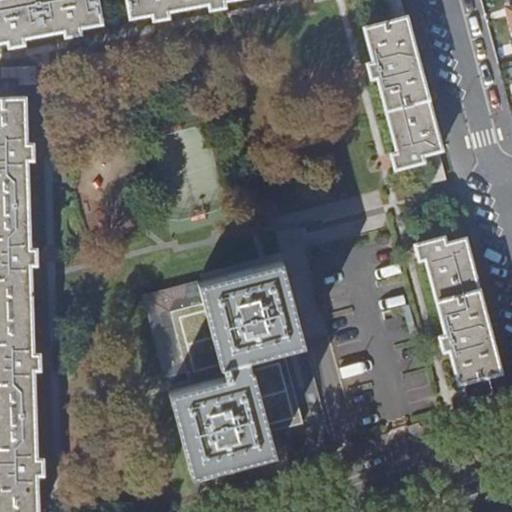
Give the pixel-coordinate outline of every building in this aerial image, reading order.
[(96,0),(0,0),(0,41),(8,40),(9,46),(23,44),(22,37),(65,30),(66,35),(80,33),(79,27),(101,23),(96,0)] [(126,0),(130,17),(152,13),(153,19),(168,17),(167,10),(209,2),(210,8),(225,6),(223,0),(126,0)] [(404,0),(385,0),(386,14),(406,12),(404,0)] [(406,16),(364,28),(373,61),(367,63),(371,77),(376,76),(397,152),(391,154),(395,168),(423,160),(421,155),(441,149),(406,16)] [(0,511),(36,511),(36,473),(42,473),(42,458),(35,458),(32,368),(39,367),(38,353),(32,353),(29,263),(35,263),(35,248),(28,248),(25,158),(32,158),(32,143),(25,143),(24,97),(16,97),(16,80),(0,80),(0,511)] [(227,205),(208,121),(155,134),(174,217),(227,205)] [(443,236),(415,244),(419,259),(425,257),(446,334),(440,335),(444,350),(449,348),(459,383),(463,381),(468,399),(493,393),(488,374),(501,370),(465,238),(445,243),(443,236)] [(281,260),(197,283),(203,303),(259,288),(272,335),(279,333),(283,349),(304,344),(281,260)] [(203,303),(170,312),(189,386),(193,402),(198,401),(211,447),(269,433),(302,424),(283,349),(279,333),(272,335),(259,288),(203,303)] [(189,386),(168,392),(190,475),(274,453),(269,433),(211,447),(198,401),(193,402),(189,386)]
